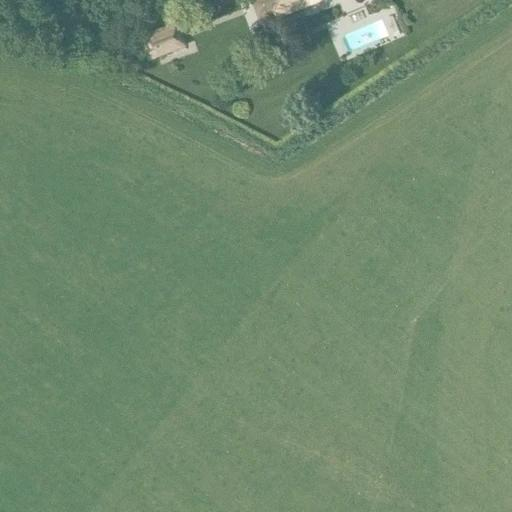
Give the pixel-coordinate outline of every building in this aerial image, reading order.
[(269,0),(277,18),(325,0),(324,0),(269,0)] [(329,24),(340,59),(406,38),(395,3),(329,24)] [(177,23),(165,27),(139,37),(148,63),(186,48),(177,23)] [(294,113),(285,119),(292,127),(300,121),(294,113)] [(258,117),(255,125),(266,130),(270,122),(258,117)]
